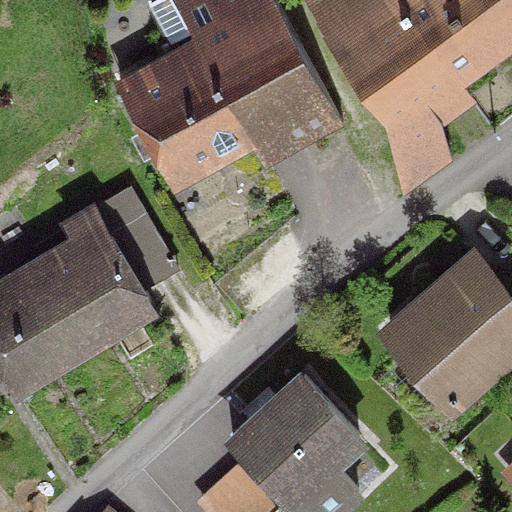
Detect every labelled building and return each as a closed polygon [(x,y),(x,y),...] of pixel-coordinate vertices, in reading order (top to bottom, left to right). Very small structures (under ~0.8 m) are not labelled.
[(157,0),(147,6),(166,40),(179,66),(127,94),(123,86),(117,90),(165,178),(243,137),(318,96),(333,125),(339,121),(280,12),(273,0),(157,0)] [(306,0),(334,54),(384,121),(399,184),(445,152),(436,118),(421,95),(511,30),(511,0),(402,0),(405,3),(375,25),(359,0),(306,0)] [(0,368),(9,384),(148,301),(141,290),(107,233),(142,212),(126,184),(60,223),(77,251),(0,297),(0,368)] [(470,256),(387,329),(449,401),(501,355),(511,344),(511,304),(509,302),(470,256)] [(229,441),(280,495),(283,500),(356,434),(301,374),(283,392),(229,441)]
